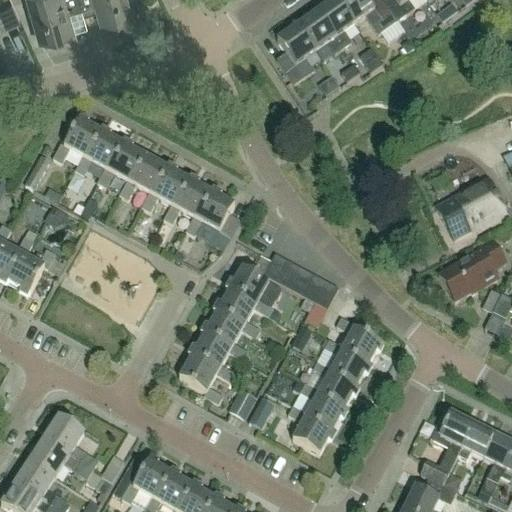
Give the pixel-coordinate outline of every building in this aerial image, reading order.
[(77,0),(26,0),(38,42),(72,32),(67,13),(81,9),(77,0)] [(92,0),(99,24),(134,14),(129,0),(92,0)] [(359,0),(338,0),(333,4),(351,29),(363,21),(375,39),(394,26),(379,4),(375,0),(365,0),(362,2),(359,0)] [(385,0),(379,4),(390,20),(394,26),(413,13),(407,4),(412,0),(385,0)] [(464,10),(477,0),(460,0),(458,2),(464,10)] [(11,3),(0,8),(9,27),(19,22),(11,3)] [(351,29),(333,4),(314,17),(339,53),(347,48),(340,37),(351,29)] [(440,27),(455,16),(449,8),(434,19),(440,27)] [(314,17),(293,32),(311,57),(322,50),(329,60),(339,53),(314,17)] [(293,32),(273,45),(282,58),(274,64),(292,89),(311,75),(303,63),(311,57),(293,32)] [(368,77),(381,68),(375,60),(362,69),(368,77)] [(344,86),(357,77),(352,69),(339,78),(344,86)] [(82,162),(97,136),(84,129),(86,125),(77,120),(61,151),(58,149),(50,163),(59,168),(67,154),(82,162)] [(80,161),(72,175),(81,179),(88,166),(102,173),(105,174),(119,148),(106,141),(108,137),(99,132),(97,136),(82,162),(80,161)] [(102,173),(94,187),(103,191),(110,178),(123,185),(128,187),(142,160),(128,153),(130,149),(121,144),(119,148),(105,174),(102,173)] [(48,157),(42,153),(22,189),(32,194),(47,165),(44,164),(48,157)] [(123,185),(116,199),(125,204),(132,190),(146,197),(149,199),(163,172),(142,160),(128,187),(123,185)] [(146,197),(138,211),(147,216),(155,202),(168,210),(171,211),(185,184),(173,177),(174,173),(165,168),(163,172),(149,199),(146,197)] [(168,210),(161,223),(168,228),(176,214),(190,222),(193,223),(208,196),(195,189),(197,185),(187,180),(185,184),(171,211),(168,210)] [(485,184),(433,211),(451,244),(502,216),(485,184)] [(190,222),(183,235),(192,240),(200,226),(217,236),(232,209),(217,201),(219,197),(209,192),(208,196),(193,223),(190,222)] [(84,199),(76,217),(86,222),(94,203),(84,199)] [(46,210),(39,228),(57,234),(64,216),(46,210)] [(0,248),(1,249),(8,235),(0,230),(0,248)] [(15,256),(1,249),(0,248),(0,287),(2,289),(4,285),(18,258),(23,261),(31,247),(22,243),(15,256)] [(477,255),(436,279),(453,307),(477,292),(477,294),(495,283),(490,274),(502,267),(490,246),(478,252),(477,255)] [(30,265),(23,261),(18,258),(4,285),(18,293),(16,296),(25,301),(41,271),(45,273),(53,259),(44,254),(41,260),(35,256),(30,265)] [(274,287),(285,266),(272,259),(261,281),(274,287)] [(297,272),(285,266),(274,287),(287,294),(297,272)] [(239,272),(231,286),(228,284),(223,293),(253,310),(251,313),(264,320),(269,312),(256,304),(266,287),(239,272)] [(297,272),(287,294),(299,300),(310,278),(297,272)] [(310,278),(299,300),(313,307),(324,285),(310,278)] [(324,285),(313,307),(325,313),(336,291),(324,285)] [(215,306),(211,315),(240,331),(239,334),(252,341),(256,334),(243,326),(251,313),(253,310),(223,293),(226,295),(219,308),(215,306)] [(499,299),(490,316),(503,322),(506,314),(511,316),(511,304),(510,304),(499,299)] [(203,328),(198,336),(228,353),(226,357),(239,364),(244,355),(231,347),(239,334),(240,331),(211,315),(210,315),(214,317),(206,330),(203,328)] [(337,323),(333,331),(347,339),(340,352),(339,355),(366,370),(373,357),(376,359),(381,350),(377,348),(351,334),(353,330),(338,322),(337,323)] [(201,339),(194,352),(190,350),(186,358),(216,375),(213,379),(226,387),(231,377),(219,370),(226,357),(228,353),(198,336),(198,337),(201,339)] [(326,344),(321,354),(335,362),(328,374),(327,377),(353,392),(361,379),(364,381),(369,372),(366,370),(339,355),(340,352),(326,344)] [(185,359),(189,361),(177,382),(203,397),(201,401),(214,408),(218,400),(206,393),(213,379),(216,375),(186,358),(185,359)] [(314,366),(308,376),(323,384),(316,397),(315,400),(341,414),(348,401),(352,403),(357,394),(353,392),(327,377),(328,374),(314,366)] [(301,389),(297,397),(311,405),(304,419),(302,422),(329,437),(336,423),(340,425),(345,416),(341,414),(315,400),(316,397),(301,389)] [(242,425),(254,403),(238,394),(226,416),(242,425)] [(259,402),(245,427),(259,435),(273,409),(259,402)] [(289,411),(285,419),(299,427),(290,445),(317,460),(324,446),(328,448),(333,439),(329,437),(302,422),(304,419),(289,411)] [(428,443),(445,452),(436,472),(424,466),(417,479),(425,483),(439,490),(444,479),(451,467),(455,460),(471,428),(449,417),(443,429),(437,426),(428,443)] [(55,420),(40,444),(89,477),(96,467),(72,451),(81,438),(55,420)] [(471,428),(455,460),(465,465),(469,457),(480,463),(492,439),(471,428)] [(511,449),(492,439),(480,463),(491,469),(484,483),(477,496),(488,502),(495,488),(498,482),(502,474),(511,454),(511,449)] [(89,477),(40,444),(26,466),(52,484),(61,470),(84,485),(89,477)] [(511,511),(511,454),(502,474),(498,482),(508,486),(511,479),(511,499),(507,510),(505,511),(511,511)] [(111,460),(98,483),(101,484),(108,488),(121,466),(111,460)] [(147,462),(145,465),(130,491),(127,489),(118,504),(127,508),(135,494),(148,502),(153,505),(170,474),(169,474),(167,477),(154,470),(156,466),(147,462)] [(52,484),(26,466),(11,489),(47,511),(65,511),(67,511),(44,496),(52,484)] [(153,505),(148,502),(141,511),(153,511),(157,507),(165,511),(177,511),(192,487),(191,486),(189,490),(176,482),(178,479),(170,474),(153,505)] [(412,492),(401,511),(431,511),(436,504),(433,502),(439,490),(425,483),(419,495),(412,492)] [(99,496),(95,503),(98,505),(108,488),(101,484),(96,494),(99,496)] [(177,511),(206,511),(214,499),(213,499),(210,502),(198,495),(200,491),(192,487),(177,511)] [(47,511),(11,489),(0,506),(0,511),(1,511),(47,511)] [(206,511),(235,511),(234,511),(233,511),(227,511),(220,507),(222,504),(214,499),(206,511)] [(505,511),(506,510),(489,502),(486,508),(494,511),(505,511)]
